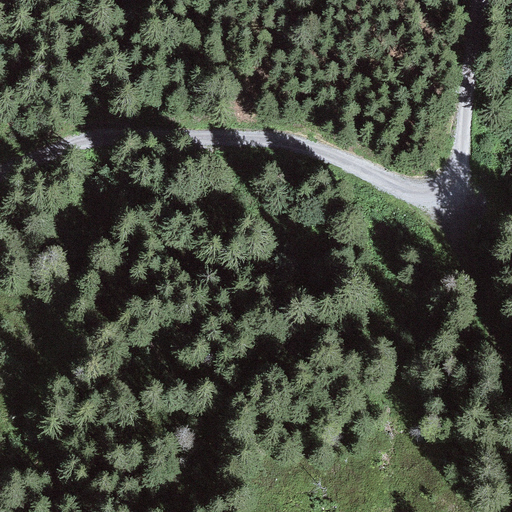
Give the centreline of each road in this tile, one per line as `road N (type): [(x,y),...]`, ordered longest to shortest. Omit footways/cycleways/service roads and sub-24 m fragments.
road 1 (track): [(0,173),(83,140),(170,134),(280,140),(410,191),(430,189),(450,176),(461,150),(483,0)]
road 2 (track): [(430,189),(511,391)]
